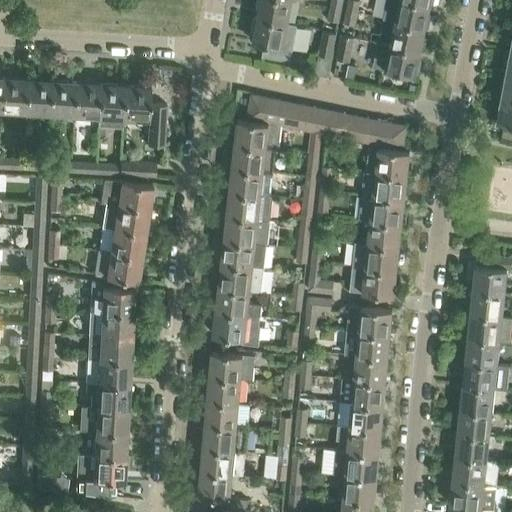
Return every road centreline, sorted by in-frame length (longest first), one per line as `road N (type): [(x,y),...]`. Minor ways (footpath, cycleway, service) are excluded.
road 1 (residential): [(162,511),(206,64)]
road 2 (residential): [(410,511),(457,117)]
road 3 (residential): [(457,117),(206,64)]
road 4 (residential): [(206,64),(180,51),(0,43)]
